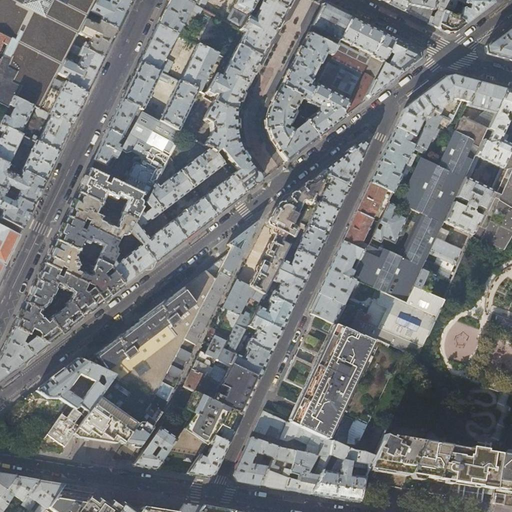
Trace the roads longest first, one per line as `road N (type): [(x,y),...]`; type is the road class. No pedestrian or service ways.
road 1 (residential): [(212,493),(388,105)]
road 2 (residential): [(0,397),(280,183)]
road 3 (tertiary): [(0,318),(150,0)]
road 4 (residential): [(212,493),(0,458)]
road 5 (residential): [(305,0),(250,127),(253,146),(280,183)]
road 6 (residential): [(280,183),(388,105)]
road 7 (residential): [(342,0),(450,55)]
